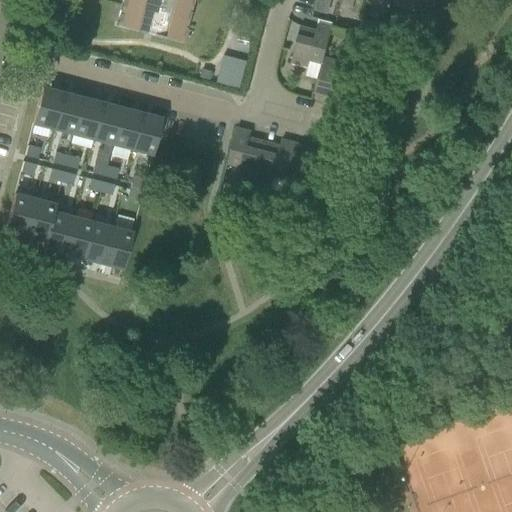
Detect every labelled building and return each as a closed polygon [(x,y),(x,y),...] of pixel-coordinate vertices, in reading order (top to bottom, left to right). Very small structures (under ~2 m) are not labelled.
[(121,0),(115,26),(180,43),(191,0),(121,0)] [(318,20),(317,25),(315,34),(310,32),(311,30),(300,27),(291,63),(308,67),(309,61),(321,64),(323,58),(331,29),(332,29),(333,24),(318,20)] [(361,21),(359,31),(371,34),(374,24),(361,21)] [(224,56),(216,84),(240,90),(247,62),(224,56)] [(323,58),(321,64),(314,94),(324,97),(325,94),(330,96),(328,104),(342,108),(351,72),(338,69),(340,63),(323,58)] [(202,71),(200,79),(209,82),(211,74),(202,71)] [(41,88),(32,124),(52,129),(62,93),(41,88)] [(62,93),(52,129),(72,134),(81,98),(62,93)] [(72,134),(69,145),(89,150),(92,140),(101,104),(81,98),(72,134)] [(101,104),(92,140),(111,145),(121,109),(101,104)] [(121,109),(111,145),(131,150),(141,114),(121,109)] [(141,114),(131,150),(152,155),(161,119),(141,114)] [(238,174),(256,178),(265,142),(254,140),(254,142),(249,141),(251,132),(236,129),(227,164),(240,168),(238,174)] [(273,176),(286,180),(296,144),(281,140),(279,149),(274,147),(275,145),(265,142),(256,178),(272,182),(273,176)] [(296,144),(286,180),(302,184),(304,177),(318,181),(327,145),(312,141),(310,150),(305,149),(305,146),(296,144)] [(26,146),(23,156),(36,160),(38,149),(26,146)] [(55,154),(52,164),(64,167),(66,157),(55,154)] [(66,157),(64,167),(75,170),(77,159),(66,157)] [(22,162),(19,172),(32,176),(35,165),(22,162)] [(94,164),(91,174),(103,177),(106,167),(94,164)] [(106,167),(103,177),(114,180),(117,170),(106,167)] [(51,169),(48,180),(59,183),(62,172),(51,169)] [(62,172),(59,183),(71,186),(74,176),(62,172)] [(133,172),(130,184),(143,188),(147,176),(133,172)] [(90,180),(87,190),(99,193),(102,183),(90,180)] [(102,183),(99,193),(110,196),(113,186),(102,183)] [(129,190),(127,198),(140,201),(143,188),(130,184),(129,190)] [(13,195),(4,230),(25,236),(34,200),(13,195)] [(34,200),(25,236),(43,241),(44,241),(52,213),(53,213),(55,205),(34,200)] [(43,241),(41,248),(62,254),(71,218),(53,213),(52,213),(44,241),(43,241)] [(111,228),(102,264),(122,269),(132,233),(129,233),(132,220),(117,216),(113,229),(111,228)] [(71,218),(62,254),(82,259),(91,223),(71,218)] [(91,223),(82,259),(102,264),(111,228),(91,223)]
